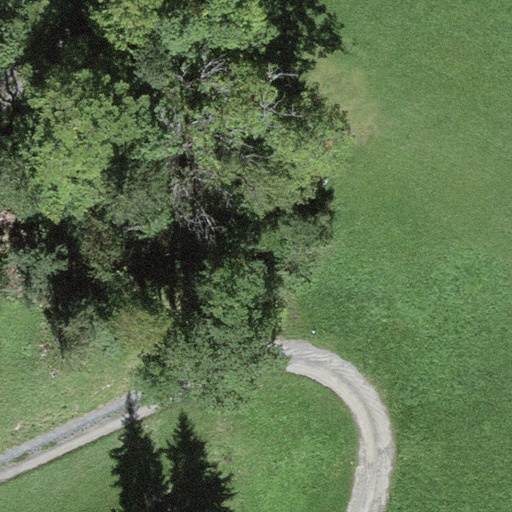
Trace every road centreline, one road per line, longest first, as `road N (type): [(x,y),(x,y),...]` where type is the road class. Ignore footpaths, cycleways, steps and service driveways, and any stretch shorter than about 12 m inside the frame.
road 1 (track): [(0,466),(250,352),(295,357),(344,376),(368,402),(377,438),(366,511)]
road 2 (track): [(73,0),(0,96)]
